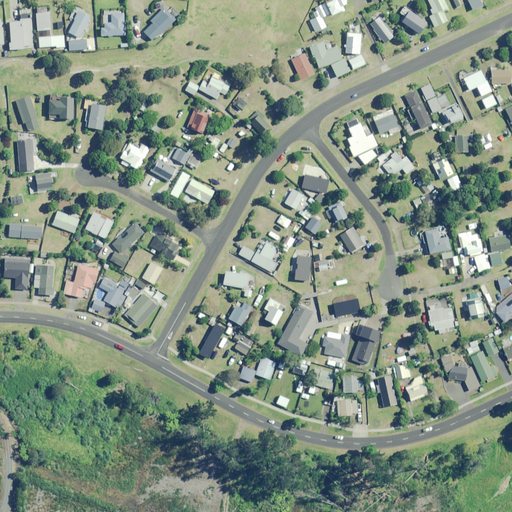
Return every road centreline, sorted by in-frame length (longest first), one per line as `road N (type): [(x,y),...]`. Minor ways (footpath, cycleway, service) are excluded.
road 1 (tertiary): [(511,397),(421,436),(357,445),(261,422),(152,362)]
road 2 (residential): [(302,125),(511,18)]
road 3 (residential): [(302,125),(382,228),(389,293)]
road 4 (tertiary): [(152,362),(82,328),(0,317)]
road 5 (residential): [(217,241),(87,176)]
road 6 (residential): [(217,241),(258,168),(302,125)]
road 7 (residential): [(152,362),(217,241)]
